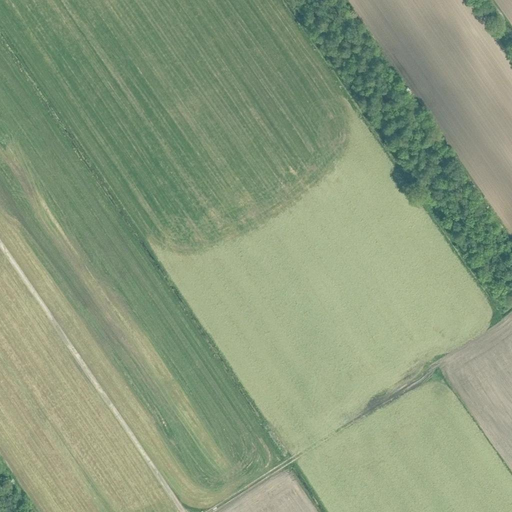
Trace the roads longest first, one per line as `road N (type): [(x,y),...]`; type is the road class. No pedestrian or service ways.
road 1 (track): [(0,245),(182,511)]
road 2 (track): [(207,511),(435,366)]
